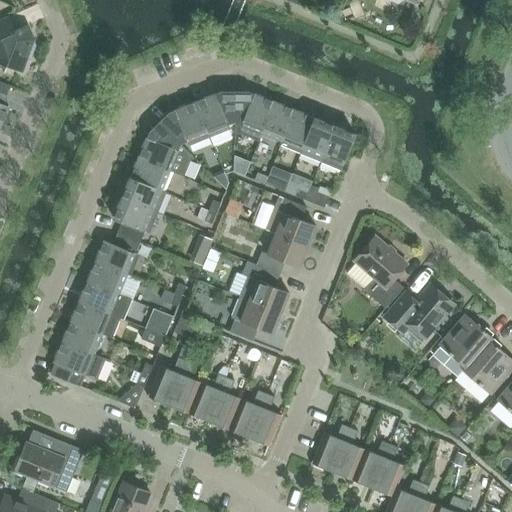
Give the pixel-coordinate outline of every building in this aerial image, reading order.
[(350,8),(340,12),(344,21),(354,17),(350,8)] [(31,59),(36,46),(28,25),(15,31),(9,18),(0,21),(0,62),(22,71),(26,61),(31,59)] [(0,129),(9,107),(2,104),(9,87),(0,82),(0,129)] [(228,125),(235,123),(235,91),(222,91),(215,94),(195,102),(209,137),(230,129),(228,125)] [(261,137),(275,102),(249,92),(235,91),(235,123),(241,125),(238,132),(259,141),(261,137)] [(169,113),(159,123),(181,145),(188,142),(189,146),(209,137),(195,102),(169,113)] [(275,102),(261,137),(281,145),(295,110),(275,102)] [(295,110),(281,145),(301,153),(302,151),(315,119),(295,110)] [(322,159),(335,127),(315,119),(302,151),(322,159)] [(149,133),(139,159),(173,173),(182,152),(178,150),(181,145),(159,123),(149,133)] [(322,159),(321,161),(321,162),(341,170),(356,135),(335,127),(322,159)] [(139,159),(131,178),(165,192),(173,173),(139,159)] [(222,167),(211,172),(225,187),(228,180),(222,167)] [(255,180),(265,184),(268,177),(257,173),(255,180)] [(311,185),(312,181),(292,173),(292,174),(288,185),(285,192),(295,196),(298,188),(308,192),(311,185)] [(278,181),(268,177),(265,184),(276,188),(278,181)] [(131,178),(123,198),(157,213),(165,192),(131,178)] [(278,181),(276,188),(284,191),(287,184),(278,181)] [(298,189),(295,195),(325,207),(329,196),(318,191),(320,188),(311,185),(308,193),(298,189)] [(229,197),(224,211),(237,216),(242,202),(229,197)] [(265,230),(275,235),(307,247),(315,226),(302,220),(307,208),(278,197),(265,230)] [(121,222),(117,233),(140,243),(145,232),(149,233),(157,213),(123,198),(114,219),(121,222)] [(214,201),(209,211),(217,214),(221,204),(214,201)] [(217,214),(209,211),(205,221),(213,224),(217,214)] [(104,241),(96,262),(130,277),(139,255),(135,254),(140,243),(117,233),(112,245),(104,241)] [(197,245),(206,249),(211,238),(202,234),(197,245)] [(261,253),(256,265),(280,275),(286,262),(298,268),(307,247),(275,235),(267,255),(261,253)] [(394,279),(407,264),(376,237),(355,262),(375,279),(365,291),(385,309),(404,287),(394,279)] [(289,293),(275,288),(280,275),(256,265),(247,261),(242,275),(248,277),(239,298),(248,302),(280,315),(289,293)] [(96,262),(88,282),(122,296),(130,277),(96,262)] [(200,269),(197,277),(208,281),(211,273),(200,269)] [(122,296),(88,282),(79,302),(114,316),(120,319),(123,320),(131,300),(122,296)] [(182,297),(186,286),(179,283),(175,294),(182,297)] [(454,304),(431,285),(417,302),(407,293),(386,317),(404,332),(410,325),(425,338),(454,304)] [(165,290),(161,300),(170,304),(175,294),(165,290)] [(175,294),(170,304),(177,307),(182,297),(175,294)] [(259,329),(272,335),(280,315),(248,302),(239,298),(230,320),(234,322),(229,333),(254,343),(259,329)] [(114,316),(79,302),(71,322),(105,337),(112,339),(120,319),(114,316)] [(181,313),(176,324),(194,332),(199,321),(181,313)] [(438,346),(465,369),(491,341),(493,338),(465,314),(438,346)] [(71,322),(63,341),(98,356),(105,337),(71,322)] [(165,337),(169,326),(162,323),(158,334),(165,337)] [(141,339),(161,347),(165,337),(158,334),(145,328),(141,339)] [(98,356),(63,341),(54,363),(56,364),(51,374),(81,386),(85,375),(89,377),(96,380),(105,359),(98,356)] [(511,359),(491,341),(465,369),(463,372),(491,396),(511,370),(511,359)] [(148,397),(168,405),(187,362),(179,359),(174,372),(161,367),(148,397)] [(194,365),(187,362),(168,405),(188,413),(201,383),(189,378),(194,365)] [(148,377),(152,366),(146,364),(142,374),(148,377)] [(142,374),(137,384),(144,387),(148,377),(142,374)] [(188,413),(209,422),(226,378),(218,375),(213,388),(201,383),(188,413)] [(235,382),(226,378),(209,422),(228,430),(241,399),(229,394),(235,382)] [(511,414),(511,384),(497,401),(511,414)] [(228,430),(248,438),(266,395),(258,391),(253,404),(241,399),(228,430)] [(274,398),(266,395),(248,438),(269,447),(282,416),(269,410),(274,398)] [(312,464),(333,472),(350,428),(342,425),(337,438),(324,433),(312,464)] [(449,430),(457,438),(464,431),(458,425),(453,425),(449,430)] [(358,432),(350,428),(333,472),(351,480),(364,449),(353,444),(358,432)] [(470,435),(466,431),(460,438),(464,442),(470,435)] [(67,492),(74,474),(84,451),(58,440),(52,453),(26,442),(15,470),(53,486),(67,492)] [(351,480),(371,488),(390,445),(382,441),(377,454),(364,449),(351,480)] [(398,448),(390,445),(371,488),(392,497),(396,488),(397,488),(406,466),(393,461),(398,448)] [(457,452),(453,463),(461,466),(465,455),(457,452)] [(385,511),(409,511),(421,483),(413,480),(408,493),(397,488),(396,488),(392,497),(385,511)] [(142,511),(150,493),(124,482),(111,511),(142,511)] [(421,483),(409,511),(433,511),(436,504),(425,500),(430,487),(421,483)] [(55,511),(58,508),(59,504),(22,489),(17,501),(5,496),(0,507),(0,511),(55,511)] [(433,511),(456,511),(461,500),(453,497),(448,509),(436,504),(433,511)] [(93,498),(87,511),(98,511),(103,502),(93,498)] [(465,511),(469,503),(461,500),(456,511),(465,511)]
